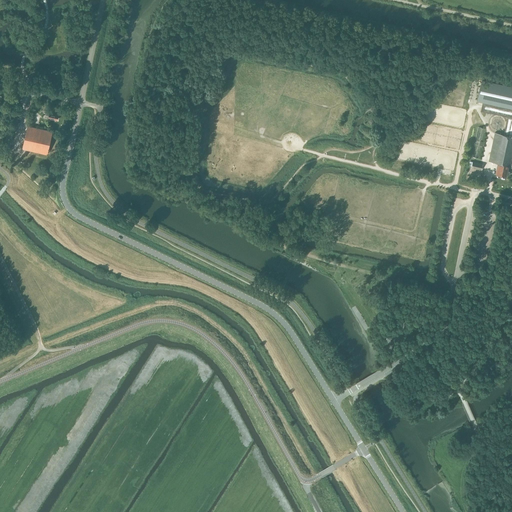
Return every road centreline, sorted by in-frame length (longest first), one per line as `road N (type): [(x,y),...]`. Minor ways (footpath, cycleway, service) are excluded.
road 1 (tertiary): [(364,449),(277,316),(68,207),(62,184),(103,0)]
road 2 (unknown): [(93,106),(90,177),(101,196),(128,222),(289,306),(418,511)]
road 3 (tertiary): [(306,480),(229,358),(177,322),(142,323),(0,381)]
